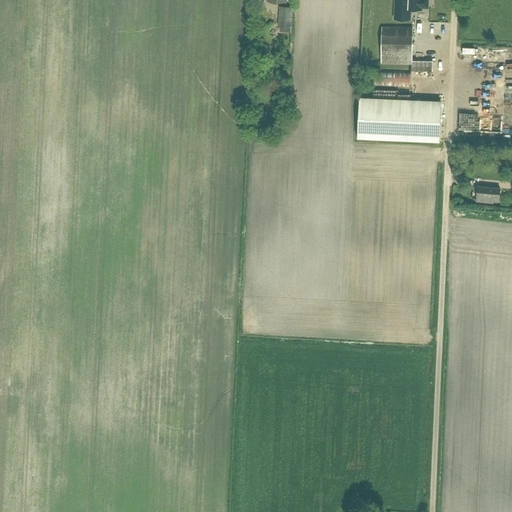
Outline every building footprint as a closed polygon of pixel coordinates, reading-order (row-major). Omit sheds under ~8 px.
[(395,0),(395,18),(410,19),(410,9),(422,9),(422,7),(428,8),(427,0),(395,0)] [(291,27),(292,7),(279,6),(278,27),(291,27)] [(382,26),(381,63),(412,64),(412,71),(433,72),(433,59),(412,58),(413,27),(382,26)] [(410,87),(411,72),(370,71),(370,86),(410,87)] [(439,143),(441,102),(360,98),(358,139),(439,143)] [(498,202),(500,188),(479,187),(478,201),(493,203),(493,201),(498,202)]
